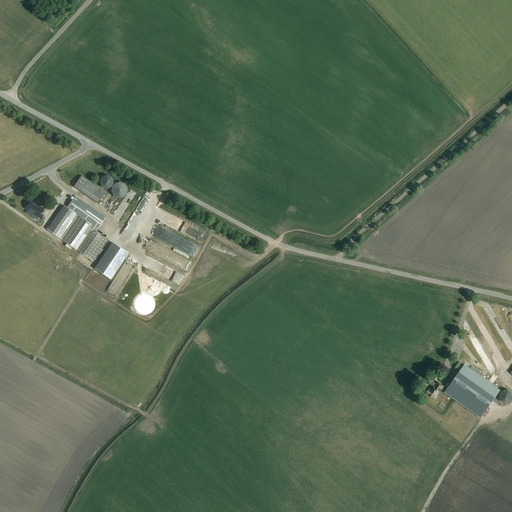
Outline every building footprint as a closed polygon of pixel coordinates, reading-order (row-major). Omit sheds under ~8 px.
[(101,178),(100,181),(100,185),(102,187),(105,189),(109,189),(112,186),(113,183),(113,180),(111,177),(108,175),(104,176),(101,178)] [(82,176),(74,187),(97,203),(105,192),(82,176)] [(50,233),(93,262),(108,240),(95,231),(106,218),(76,197),(67,208),(50,233)] [(26,212),(31,215),(33,213),(39,217),(44,209),(41,207),(35,203),(30,200),(25,207),(28,209),(26,212)] [(127,247),(141,219),(136,217),(134,221),(135,222),(133,225),(131,229),(127,227),(119,243),(127,247)] [(97,270),(110,279),(123,261),(110,252),(97,270)] [(459,372),(444,393),(455,401),(480,418),(491,402),(499,390),(464,365),(459,362),(455,369),(458,371),(459,372)] [(427,374),(422,381),(429,385),(430,384),(433,386),(431,388),(430,388),(428,390),(427,389),(426,392),(426,393),(434,399),(439,391),(443,386),(437,382),(436,383),(432,381),(434,379),(427,374)]
